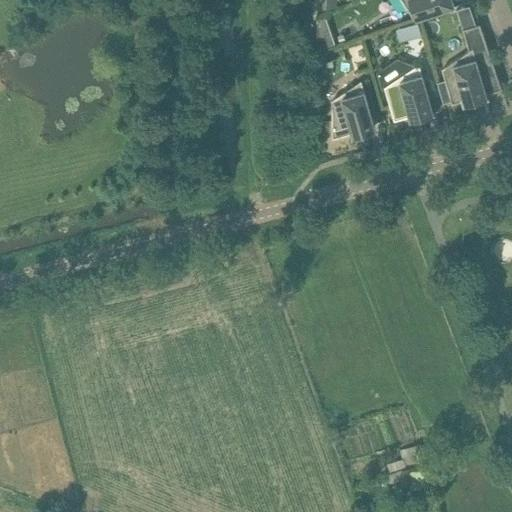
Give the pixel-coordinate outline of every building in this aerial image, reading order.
[(401,0),(414,20),(451,7),(454,6),(452,0),(401,0)] [(326,16),(317,19),(317,23),(317,29),(329,25),(326,16)] [(442,69),(452,104),(464,100),(465,104),(487,97),(486,94),(487,94),(473,48),(442,69)] [(433,109),(419,64),(416,66),(398,58),(377,72),(381,90),(385,88),(394,121),(433,109)] [(332,100),(332,139),(352,133),(353,136),(375,129),(374,126),(375,126),(361,80),(332,100)] [(148,273),(152,286),(179,279),(175,266),(148,273)] [(420,444),(401,450),(407,468),(403,469),(410,489),(433,481),(420,444)] [(403,459),(388,464),(391,472),(405,467),(403,459)] [(402,470),(387,475),(390,483),(405,478),(402,470)]
